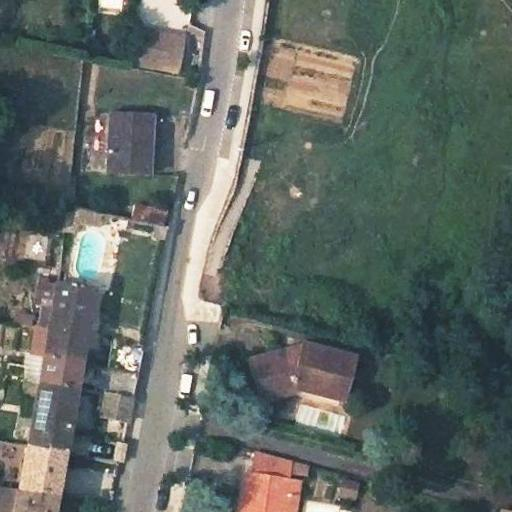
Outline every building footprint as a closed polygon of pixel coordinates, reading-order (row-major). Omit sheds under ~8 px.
[(132,27),(126,65),(172,74),(179,35),(132,27)] [(149,114),(108,112),(105,171),(146,174),(149,114)] [(170,214),(132,204),(128,221),(166,230),(170,214)] [(24,444),(15,489),(0,485),(0,511),(47,511),(50,497),(59,451),(72,387),(77,361),(91,289),(58,282),(54,308),(50,321),(43,355),(38,379),(30,414),(21,412),(16,431),(25,434),(24,444)] [(303,342),(301,351),(291,348),(250,361),(258,391),(294,382),(292,387),(343,399),(354,356),(303,342)] [(91,391),(103,394),(99,415),(125,421),(131,393),(135,373),(140,352),(109,345),(105,367),(97,365),(91,391)] [(291,393),(292,387),(294,382),(258,391),(260,401),(291,393)] [(284,511),(287,500),(296,502),(299,486),(288,484),(293,460),(257,450),(252,476),(246,475),(238,511),(284,511)]
